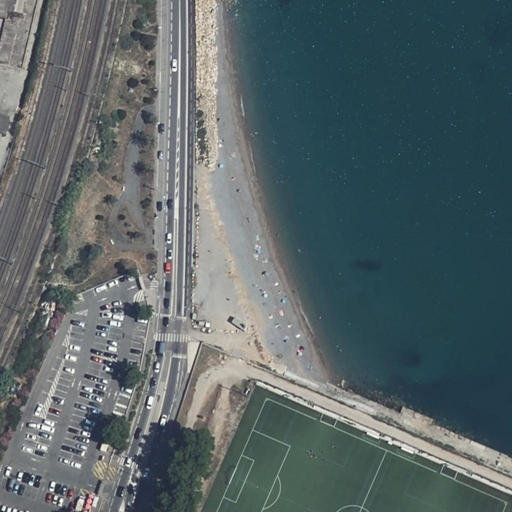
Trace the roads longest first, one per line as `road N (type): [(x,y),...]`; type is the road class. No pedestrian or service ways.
road 1 (primary): [(133,511),(180,338),(176,193)]
road 2 (primary): [(176,193),(166,336),(120,492)]
road 3 (primary): [(176,193),(180,0)]
